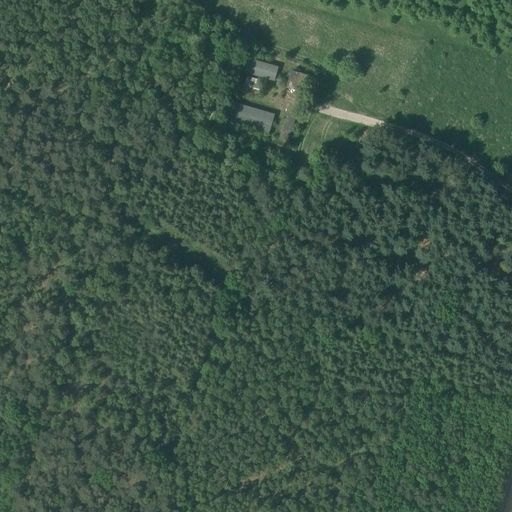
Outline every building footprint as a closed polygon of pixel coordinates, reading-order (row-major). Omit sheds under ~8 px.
[(277,80),(281,66),(247,57),(243,71),(277,80)] [(307,71),(294,67),(288,85),(302,89),(307,71)] [(259,79),(247,76),(242,92),(247,94),(247,92),(260,95),(262,86),(258,84),(259,79)] [(231,118),(270,130),(276,111),(237,99),(231,118)] [(297,112),(286,109),(279,135),(289,138),(297,112)]
